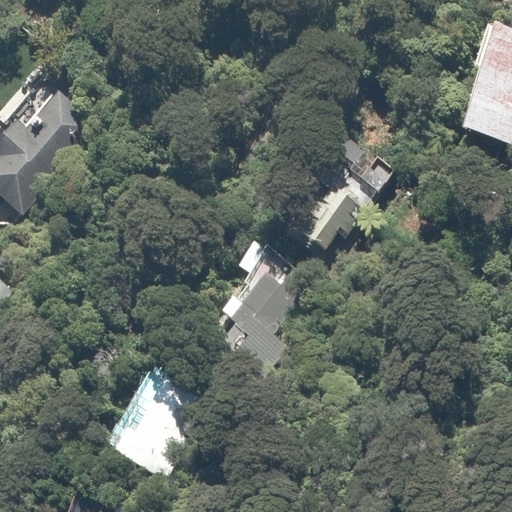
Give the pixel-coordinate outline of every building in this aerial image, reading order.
[(511,32),(487,26),(458,132),(511,146),(511,32)] [(310,47),(264,55),(270,85),(315,78),(310,47)] [(45,63),(0,113),(0,226),(9,234),(115,118),(45,63)] [(373,218),(318,179),(270,244),(333,281),(342,270),(320,254),(332,239),(368,247),(373,218)] [(309,287),(253,244),(233,269),(248,282),(219,316),(231,328),(218,347),(266,378),(291,346),(276,331),(309,287)] [(0,279),(0,298),(10,287),(0,279)] [(148,381),(106,449),(169,480),(208,407),(148,381)] [(123,511),(125,509),(78,492),(69,511),(123,511)]
